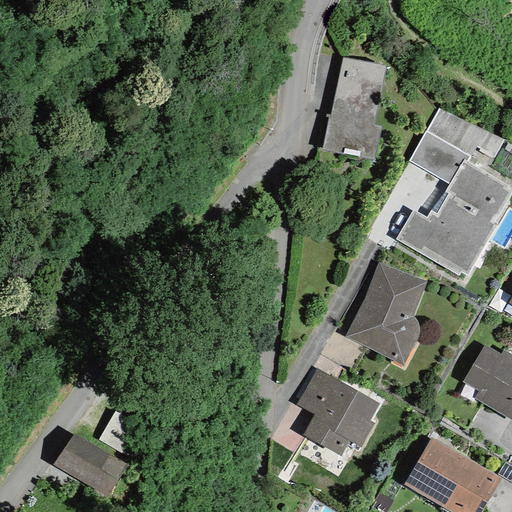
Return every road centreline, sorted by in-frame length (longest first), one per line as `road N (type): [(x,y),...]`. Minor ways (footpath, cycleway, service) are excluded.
road 1 (residential): [(0,501),(239,184),(294,140)]
road 2 (residential): [(294,140),(257,441),(257,511)]
road 3 (residential): [(316,0),(301,40),(294,140)]
